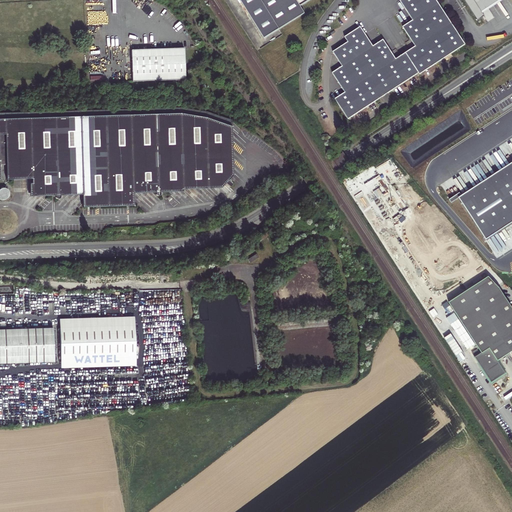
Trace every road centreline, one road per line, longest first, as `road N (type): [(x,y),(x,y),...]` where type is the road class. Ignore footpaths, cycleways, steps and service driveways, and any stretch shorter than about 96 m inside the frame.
road 1 (primary): [(0,257),(170,250),(248,220)]
road 2 (primary): [(248,220),(177,242),(0,248)]
road 3 (primary): [(440,96),(248,220)]
